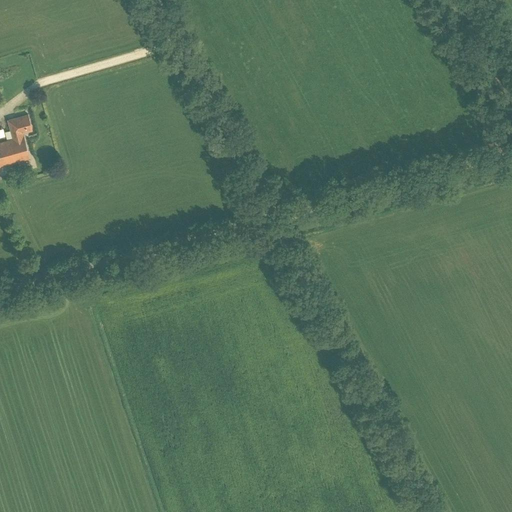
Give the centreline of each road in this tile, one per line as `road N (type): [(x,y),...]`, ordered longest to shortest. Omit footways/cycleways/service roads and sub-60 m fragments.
road 1 (unclassified): [(431,511),(272,216)]
road 2 (unclassified): [(0,290),(272,216)]
road 3 (track): [(272,216),(511,151)]
road 4 (unclassified): [(272,216),(158,0)]
road 5 (unknown): [(181,43),(157,60),(53,92),(0,119)]
